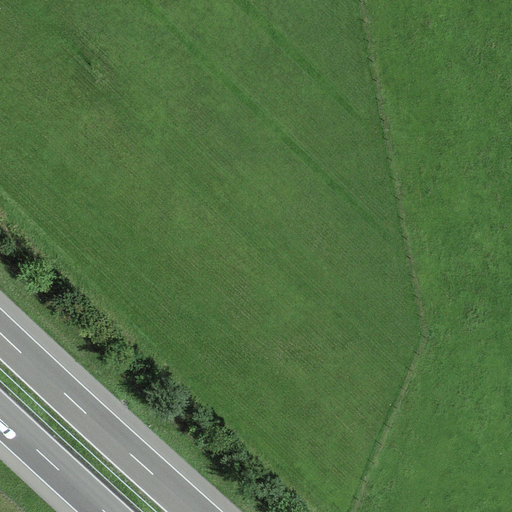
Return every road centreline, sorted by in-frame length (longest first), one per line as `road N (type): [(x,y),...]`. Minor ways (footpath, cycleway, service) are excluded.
road 1 (motorway): [(193,511),(0,331)]
road 2 (motorway): [(0,413),(106,511)]
